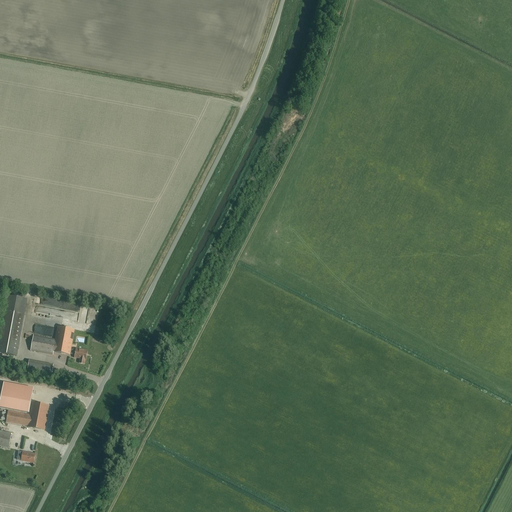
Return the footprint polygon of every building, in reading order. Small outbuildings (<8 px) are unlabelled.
[(4,311),(0,335),(0,353),(17,356),(24,315),(4,311)] [(58,327),(55,339),(34,335),(31,351),(53,355),(53,352),(70,355),(70,354),(71,351),(75,330),(58,327)] [(76,352),(71,351),(70,354),(75,355),(74,358),(81,359),(80,363),(85,364),(85,360),(86,360),(88,351),(76,349),(76,352)] [(54,366),(29,361),(28,369),(53,373),(54,366)] [(3,388),(0,403),(0,407),(29,413),(33,393),(3,388)] [(45,430),(49,406),(33,403),(30,415),(9,411),(7,422),(28,426),(28,427),(45,430)] [(0,446),(9,448),(11,433),(0,431),(0,446)] [(34,463),(35,454),(23,452),(21,461),(34,463)]
